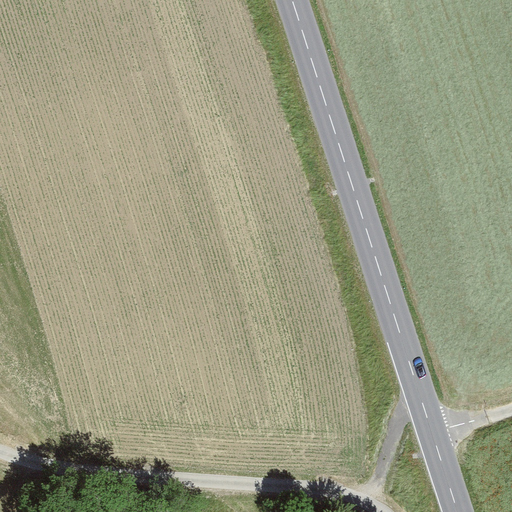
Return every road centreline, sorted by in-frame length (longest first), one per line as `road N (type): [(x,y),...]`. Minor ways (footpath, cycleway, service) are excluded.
road 1 (tertiary): [(453,511),(291,0)]
road 2 (track): [(0,454),(56,471),(335,493),(373,511)]
